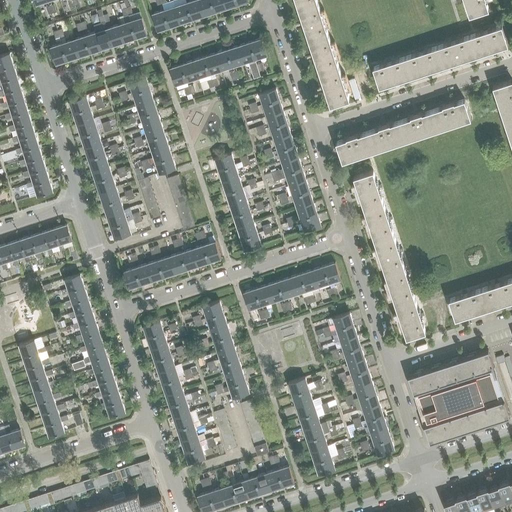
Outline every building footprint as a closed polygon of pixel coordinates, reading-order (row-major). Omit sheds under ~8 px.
[(198,0),(194,0),(187,3),(192,19),(204,15),(198,0)] [(198,0),(204,15),(215,12),(211,0),(198,0)] [(211,0),(215,12),(226,8),(223,0),(211,0)] [(295,0),(299,9),(318,3),(316,0),(295,0)] [(489,10),(485,0),(456,0),(457,4),(465,1),(469,16),(489,10)] [(187,3),(175,6),(181,23),(192,19),(187,3)] [(318,3),(299,9),(309,41),(328,35),(324,20),(327,19),(326,17),(323,18),(318,3)] [(175,6),(164,10),(169,27),(181,23),(175,6)] [(157,31),(169,27),(164,10),(152,14),(157,31)] [(142,17),(130,21),(136,38),(148,34),(142,17)] [(130,21),(119,25),(124,41),(136,38),(130,21)] [(119,25),(108,28),(113,45),(124,41),(119,25)] [(476,55),(508,44),(502,25),(486,30),(485,27),(483,28),(484,31),(469,36),(476,55)] [(108,28),(96,32),(102,49),(113,45),(108,28)] [(90,53),(102,49),(96,32),(85,36),(90,53)] [(328,35),(309,41),(320,74),(339,67),(334,52),(337,51),(336,49),(333,50),(328,35)] [(85,36),(73,40),(79,57),(90,53),(85,36)] [(452,41),(437,46),(444,65),(476,55),(469,36),(454,41),(453,38),(451,38),(452,41)] [(262,38),(250,42),(256,59),(268,55),(262,38)] [(68,60),(79,57),(73,40),(62,43),(68,60)] [(250,61),(256,59),(250,42),(239,46),(244,62),(250,61)] [(56,64),(68,60),(62,43),(50,47),(56,64)] [(239,46),(227,49),(233,66),(244,62),(239,46)] [(420,52),(405,57),(411,76),(444,65),(437,46),(422,51),(421,48),(419,49),(420,52)] [(221,70),(233,66),(227,49),(216,53),(221,70)] [(10,52),(0,55),(0,68),(14,64),(10,52)] [(216,53),(205,57),(210,74),(221,70),(216,53)] [(199,77),(210,74),(205,57),(193,61),(199,77)] [(372,67),(373,67),(379,86),(411,76),(405,57),(390,61),(389,58),(387,59),(387,62),(372,67)] [(193,61),(182,64),(187,81),(199,77),(193,61)] [(0,79),(0,81),(17,76),(14,64),(0,68),(0,74),(1,79),(0,79)] [(183,83),(187,81),(182,64),(170,68),(175,85),(183,83)] [(344,82),(339,67),(320,74),(331,106),(350,100),(345,84),(348,83),(347,81),(344,82)] [(17,76),(0,81),(0,84),(3,83),(5,90),(0,91),(0,93),(21,87),(17,76)] [(129,82),(133,94),(150,88),(146,76),(129,82)] [(492,85),(503,118),(511,114),(511,80),(511,79),(492,85)] [(21,87),(0,93),(0,96),(6,95),(9,102),(1,104),(2,106),(24,99),(21,87)] [(137,105),(154,99),(150,88),(133,94),(137,105)] [(259,93),(263,105),(280,100),(276,88),(259,93)] [(70,101),(74,113),(90,107),(86,96),(70,101)] [(464,98),(432,109),(438,128),(470,118),(464,98)] [(5,115),(6,117),(28,110),(24,99),(2,106),(3,109),(10,106),(12,113),(5,115)] [(141,116),(157,111),(154,99),(137,105),(139,111),(140,116),(141,116)] [(284,111),(280,100),(263,105),(267,117),(284,111)] [(74,113),(77,124),(94,119),(90,107),(74,113)] [(432,109),(399,120),(406,139),(438,128),(432,109)] [(28,110),(6,117),(7,120),(14,118),(16,125),(9,127),(9,129),(32,122),(28,110)] [(144,128),(161,122),(157,111),(141,116),(144,128)] [(288,122),(284,111),(267,117),(271,128),(288,122)] [(511,114),(503,118),(511,146),(511,114)] [(77,124),(81,135),(97,130),(94,119),(77,124)] [(406,139),(399,120),(367,130),(374,150),(406,139)] [(32,122),(9,129),(10,131),(10,132),(17,129),(19,136),(12,139),(13,140),(35,133),(32,122)] [(165,134),(161,122),(144,128),(148,139),(165,134)] [(291,134),(288,122),(271,128),(274,139),(291,134)] [(81,135),(85,147),(101,142),(97,130),(81,135)] [(342,161),(374,150),(367,130),(335,141),(342,161)] [(35,133),(13,140),(14,143),(21,141),(23,148),(16,150),(16,152),(39,145),(35,133)] [(169,145),(165,134),(148,139),(152,151),(169,145)] [(295,145),(291,134),(274,139),(278,151),(295,145)] [(89,158),(105,153),(101,142),(85,147),(89,158)] [(39,145),(16,152),(18,155),(25,152),(27,159),(20,162),(20,163),(42,156),(39,145)] [(152,151),(156,162),(173,156),(169,145),(152,151)] [(278,151),(282,162),(299,157),(295,145),(278,151)] [(89,158),(92,170),(109,164),(105,153),(89,158)] [(232,153),(215,158),(219,170),(236,165),(232,153)] [(42,156),(20,163),(21,166),(28,164),(31,171),(23,173),(24,175),(46,168),(42,156)] [(177,168),(173,156),(156,162),(160,173),(177,168)] [(302,168),(299,157),(282,162),(285,173),(302,168)] [(92,170),(96,181),(112,176),(109,164),(92,170)] [(239,176),(236,165),(219,170),(223,181),(239,176)] [(27,185),(27,186),(50,179),(46,168),(24,175),(25,178),(32,175),(34,182),(27,185)] [(306,179),(302,168),(285,173),(289,185),(306,179)] [(354,176),(364,208),(384,202),(373,170),(354,176)] [(141,173),(136,174),(138,181),(145,179),(142,172),(141,173)] [(167,179),(169,184),(181,180),(179,175),(167,179)] [(96,181),(100,192),(116,187),(112,176),(96,181)] [(243,187),(239,176),(223,181),(227,193),(243,187)] [(138,181),(140,186),(150,182),(149,177),(145,179),(138,181)] [(50,179),(27,186),(28,189),(35,187),(38,196),(53,191),(50,179)] [(310,191),(306,179),(289,185),(293,196),(310,191)] [(171,189),(182,185),(181,180),(169,184),(171,189)] [(141,191),(152,187),(150,182),(140,186),(141,191)] [(171,189),(172,194),(184,190),(182,185),(171,189)] [(100,192),(104,204),(120,199),(116,187),(100,192)] [(141,191),(143,195),(154,192),(152,187),(141,191)] [(247,199),(243,187),(227,193),(230,204),(247,199)] [(174,199),(186,196),(184,190),(172,194),(174,199)] [(314,202),(310,191),(293,196),(297,208),(314,202)] [(144,200),(155,197),(154,192),(143,195),(144,200)] [(174,199),(176,204),(187,201),(186,196),(174,199)] [(144,200),(146,205),(157,201),(155,197),(144,200)] [(104,204),(107,215),(124,210),(120,199),(104,204)] [(247,199),(230,204),(234,215),(250,210),(247,199)] [(148,210),(158,206),(157,201),(146,205),(148,210)] [(178,210),(189,206),(187,201),(176,204),(178,210)] [(317,213),(314,202),(297,208),(300,219),(317,213)] [(394,234),(384,202),(364,208),(375,241),(394,234)] [(148,210),(149,215),(160,211),(158,206),(148,210)] [(178,210),(179,215),(191,211),(189,206),(178,210)] [(107,215),(111,227),(127,221),(124,210),(107,215)] [(254,222),(250,210),(234,215),(238,227),(254,222)] [(162,216),(160,211),(149,215),(151,220),(162,216)] [(181,220),(193,216),(191,211),(179,215),(181,220)] [(321,225),(317,213),(300,219),(304,231),(321,225)] [(181,220),(183,225),(194,221),(193,216),(181,220)] [(131,233),(127,221),(111,227),(115,238),(131,233)] [(196,226),(196,225),(194,221),(183,225),(184,230),(196,226)] [(258,233),(254,222),(238,227),(241,238),(258,233)] [(67,223),(55,227),(62,250),(64,249),(62,242),(72,239),(67,223)] [(44,231),(51,253),(53,253),(51,246),(58,243),(60,250),(62,250),(55,227),(44,231)] [(44,231),(32,235),(40,257),(42,256),(40,249),(46,247),(49,254),(51,253),(44,231)] [(258,233),(241,238),(245,250),(261,245),(258,233)] [(394,234),(375,241),(385,273),(405,266),(394,234)] [(40,257),(32,235),(21,238),(28,260),(31,260),(29,253),(35,251),(37,258),(40,257)] [(28,260),(21,238),(10,242),(17,264),(19,263),(17,257),(24,254),(26,261),(28,260)] [(221,258),(215,241),(204,245),(210,262),(221,258)] [(17,264),(10,242),(0,245),(0,251),(6,268),(8,267),(6,260),(12,258),(15,265),(17,264)] [(210,262),(204,245),(192,249),(198,265),(210,262)] [(198,265),(192,249),(181,252),(187,269),(198,265)] [(187,269),(181,252),(170,256),(175,273),(187,269)] [(175,273),(170,256),(158,260),(164,277),(175,273)] [(147,264),(152,281),(164,277),(158,260),(147,264)] [(341,277),(335,261),(324,265),(329,281),(333,280),(341,277)] [(147,264),(135,267),(141,284),(152,281),(147,264)] [(328,281),(329,281),(324,265),(312,269),(318,285),(328,281)] [(415,299),(405,266),(385,273),(395,305),(415,299)] [(129,288),(141,284),(135,267),(124,271),(129,288)] [(22,275),(19,268),(13,270),(16,277),(22,275)] [(312,269),(301,272),(306,289),(318,285),(312,269)] [(289,276),(295,293),(306,289),(301,272),(289,276)] [(84,284),(80,273),(65,278),(68,287),(61,289),(61,290),(68,287),(69,289),(84,284)] [(278,280),(284,297),(295,293),(289,276),(278,280)] [(511,278),(480,288),(487,308),(511,299),(511,278)] [(267,284),(272,300),(284,297),(278,280),(267,284)] [(73,301),(88,296),(84,284),(69,289),(68,287),(61,290),(63,294),(69,291),(71,298),(65,300),(65,301),(72,299),(73,301)] [(267,284),(255,288),(261,304),(272,300),(267,284)] [(261,304),(255,288),(244,292),(249,308),(261,304)] [(455,318),(487,308),(480,288),(448,299),(455,318)] [(76,312),(92,307),(88,296),(73,301),(72,299),(65,301),(58,304),(60,307),(73,303),(75,309),(68,311),(69,313),(76,310),(76,312)] [(426,331),(415,299),(395,305),(406,337),(426,331)] [(203,305),(207,317),(223,311),(219,300),(203,305)] [(80,324),(95,319),(92,307),(76,312),(76,310),(69,313),(70,316),(77,313),(79,320),(69,324),(69,325),(80,322),(80,324)] [(227,323),(223,311),(207,317),(210,328),(227,323)] [(353,323),(349,311),(333,317),(336,328),(353,323)] [(84,335),(99,330),(95,319),(80,324),(80,322),(69,325),(70,328),(80,325),(83,332),(76,334),(76,335),(83,333),(84,335)] [(143,325),(147,337),(164,331),(160,319),(143,325)] [(231,334),(227,323),(210,328),(214,339),(231,334)] [(336,328),(340,340),(357,334),(353,323),(336,328)] [(88,346),(103,341),(99,330),(84,335),(83,333),(76,335),(77,339),(84,337),(86,343),(80,345),(80,347),(87,344),(88,346)] [(167,343),(164,331),(147,337),(151,348),(167,343)] [(235,345),(231,334),(214,339),(218,351),(235,345)] [(357,334),(340,340),(344,351),(361,346),(357,334)] [(19,343),(23,355),(38,349),(45,346),(44,345),(37,347),(34,338),(19,343)] [(92,358),(107,353),(103,341),(88,346),(87,344),(80,347),(77,348),(78,351),(88,348),(90,355),(83,357),(84,358),(91,356),(92,358)] [(171,354),(167,343),(151,348),(155,359),(171,354)] [(238,357),(235,345),(218,351),(222,362),(238,357)] [(23,355),(27,366),(42,361),(41,359),(48,356),(41,358),(39,351),(46,349),(45,346),(38,349),(23,355)] [(344,351),(348,363),(364,357),(361,346),(344,351)] [(488,349),(470,355),(476,372),(494,366),(488,349)] [(95,369),(110,364),(107,353),(92,358),(91,356),(84,358),(85,362),(92,359),(94,366),(87,368),(87,370),(95,367),(95,369)] [(158,371),(175,365),(171,354),(155,359),(158,371)] [(458,378),(476,372),(470,355),(452,360),(458,378)] [(27,366),(31,377),(46,372),(45,370),(52,368),(52,367),(45,370),(43,363),(50,360),(48,356),(41,359),(42,361),(27,366)] [(242,368),(238,357),(222,362),(225,374),(242,368)] [(348,363),(351,374),(368,369),(364,357),(348,363)] [(72,362),(74,369),(86,365),(84,359),(72,362)] [(452,360),(435,366),(440,384),(458,378),(452,360)] [(99,381),(114,375),(110,364),(95,369),(95,367),(87,370),(89,373),(95,370),(98,377),(91,379),(91,381),(98,379),(99,381)] [(158,371),(162,382),(179,377),(175,365),(158,371)] [(504,398),(494,366),(476,372),(458,378),(440,384),(423,389),(413,392),(424,424),(433,421),(451,416),(468,410),(486,404),(504,398)] [(423,389),(440,384),(435,366),(417,372),(423,389)] [(46,372),(31,377),(34,389),(50,384),(49,382),(56,379),(49,381),(46,374),(53,372),(52,368),(45,370),(46,372)] [(246,379),(242,368),(225,374),(229,385),(246,379)] [(368,369),(351,374),(355,386),(372,380),(368,369)] [(417,372),(415,373),(408,375),(413,392),(423,389),(417,372)] [(103,392),(118,387),(114,375),(99,381),(98,379),(91,381),(92,384),(99,381),(101,389),(95,391),(95,392),(102,390),(103,392)] [(293,393),(309,388),(305,376),(289,381),(293,393)] [(182,388),(179,377),(162,382),(166,393),(182,388)] [(34,389),(38,400),(53,395),(53,393),(60,391),(59,390),(52,392),(50,385),(57,383),(56,379),(49,382),(50,384),(34,389)] [(250,391),(246,379),(229,385),(233,397),(250,391)] [(355,386),(359,397),(376,392),(372,380),(355,386)] [(107,403),(122,398),(118,387),(103,392),(102,390),(95,392),(96,395),(103,393),(105,400),(98,402),(99,404),(106,401),(107,403)] [(184,395),(182,388),(166,393),(169,405),(186,399),(184,395)] [(313,399),(309,388),(293,393),(296,405),(313,399)] [(53,395),(38,400),(42,412),(57,407),(57,405),(63,402),(63,401),(56,403),(54,396),(61,394),(60,391),(53,393),(53,395)] [(376,392),(359,397),(363,408),(379,403),(376,392)] [(99,404),(99,406),(100,407),(107,405),(110,415),(126,410),(122,398),(107,403),(106,401),(99,404)] [(254,404),(252,398),(241,402),(242,407),(254,404)] [(504,398),(486,404),(492,421),(510,415),(504,398)] [(186,399),(169,405),(173,416),(190,411),(186,399)] [(317,411),(313,399),(296,405),(300,416),(317,411)] [(42,412),(46,423),(61,418),(60,416),(67,414),(67,413),(60,415),(58,408),(65,406),(63,402),(57,405),(57,407),(42,412)] [(363,408),(366,420),(383,414),(379,403),(363,408)] [(242,407),(244,413),(255,409),(254,404),(242,407)] [(486,404),(468,410),(474,427),(492,421),(486,404)] [(225,412),(224,407),(213,411),(215,416),(225,412)] [(246,418),(257,414),(255,409),(244,413),(246,418)] [(468,410),(451,416),(456,433),(474,427),(468,410)] [(190,411),(173,416),(177,428),(193,422),(190,411)] [(320,422),(317,411),(300,416),(304,428),(320,422)] [(216,421),(227,417),(225,412),(215,416),(216,421)] [(83,423),(79,413),(73,414),(77,425),(83,423)] [(61,418),(46,423),(50,435),(65,430),(62,420),(68,417),(67,414),(60,416),(61,418)] [(246,418),(248,423),(259,420),(257,414),(246,418)] [(383,414),(366,420),(370,431),(387,426),(383,414)] [(451,416),(433,421),(439,439),(456,433),(451,416)] [(218,425),(228,422),(227,417),(216,421),(218,425)] [(249,429),(261,425),(259,420),(248,423),(249,429)] [(433,421),(424,424),(429,442),(439,439),(433,421)] [(193,422),(177,428),(181,439),(197,434),(193,422)] [(219,430),(230,427),(228,422),(218,425),(219,430)] [(304,428),(307,439),(324,434),(320,422),(304,428)] [(14,447),(25,443),(20,428),(11,431),(8,424),(4,425),(6,432),(9,432),(14,447)] [(46,425),(33,429),(36,437),(49,432),(46,425)] [(249,429),(251,434),(262,430),(261,425),(249,429)] [(370,431),(374,443),(391,437),(387,426),(370,431)] [(221,435),(232,432),(230,427),(219,430),(221,435)] [(253,439),(264,436),(262,430),(251,434),(253,439)] [(0,443),(2,451),(14,447),(9,432),(6,432),(0,434),(0,443)] [(223,440),(233,436),(232,432),(221,435),(223,440)] [(197,434),(181,439),(184,450),(201,445),(197,434)] [(328,445),(324,434),(307,439),(311,451),(328,445)] [(224,445),(235,441),(233,436),(223,440),(224,445)] [(253,439),(255,445),(266,441),(264,436),(253,439)] [(391,437),(374,443),(378,454),(394,448),(391,437)] [(235,441),(224,445),(226,449),(236,446),(235,441)] [(258,453),(268,450),(269,450),(266,441),(255,445),(258,453)] [(205,457),(201,445),(184,450),(188,462),(205,457)] [(311,451),(315,462),(331,457),(328,445),(311,451)] [(335,468),(331,457),(315,462),(319,474),(335,468)] [(139,466),(142,474),(152,470),(150,463),(139,466)] [(289,465),(277,469),(283,485),(295,481),(289,465)] [(277,469),(266,472),(271,489),(283,485),(277,469)] [(142,474),(144,482),(155,478),(152,470),(142,474)] [(266,472),(254,476),(260,493),(271,489),(266,472)] [(254,476),(243,480),(248,497),(260,493),(254,476)] [(144,482),(147,489),(158,486),(155,478),(144,482)] [(243,480),(232,484),(237,500),(248,497),(243,480)] [(498,483),(498,484),(505,505),(511,502),(511,487),(510,481),(509,480),(498,483)] [(225,504),(237,500),(232,484),(220,487),(225,504)] [(498,484),(488,488),(495,508),(505,505),(498,484)] [(225,504),(220,487),(209,491),(214,508),(225,504)] [(488,487),(477,490),(484,511),(484,509),(493,506),(494,509),(495,508),(488,488),(488,487)] [(124,490),(112,494),(114,500),(118,511),(130,511),(126,496),(124,490)] [(477,490),(466,494),(471,511),(482,511),(484,511),(477,490)] [(214,508),(209,491),(197,495),(202,511),(214,508)] [(138,492),(126,496),(130,511),(143,511),(140,501),(141,501),(138,492)] [(141,501),(140,501),(143,511),(148,511),(165,507),(161,494),(160,495),(141,501)] [(471,511),(466,494),(454,498),(459,511),(471,511)] [(459,511),(454,498),(443,501),(446,511),(459,511)] [(101,499),(90,502),(91,507),(92,511),(105,511),(103,504),(101,499)] [(118,511),(114,500),(103,504),(105,511),(118,511)]
